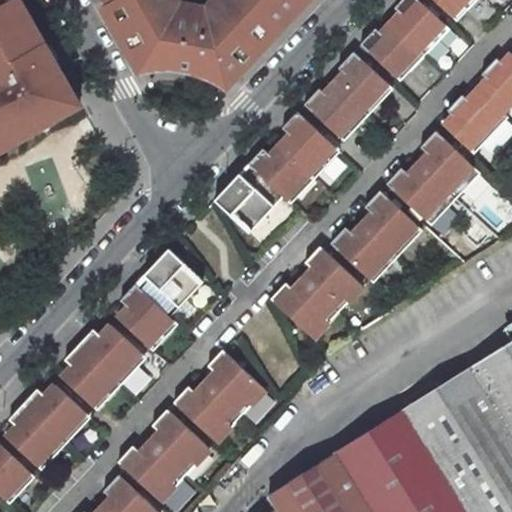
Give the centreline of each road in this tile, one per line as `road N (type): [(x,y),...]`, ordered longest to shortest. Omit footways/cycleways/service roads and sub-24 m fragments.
road 1 (residential): [(176,183),(0,369)]
road 2 (residential): [(351,0),(176,183)]
road 3 (residential): [(176,183),(71,0)]
